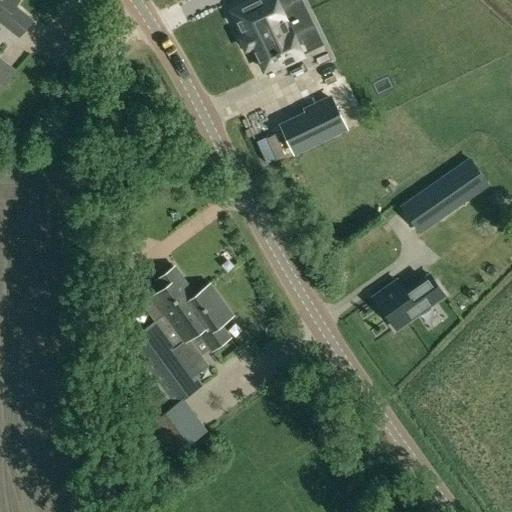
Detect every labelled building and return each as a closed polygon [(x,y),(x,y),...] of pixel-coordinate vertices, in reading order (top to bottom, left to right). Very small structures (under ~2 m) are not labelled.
[(0,0),(0,15),(2,18),(0,20),(0,21),(18,36),(30,20),(13,6),(17,0),(0,0)] [(275,0),(253,0),(231,11),(243,36),(240,37),(245,49),(252,45),(264,69),(281,61),(283,65),(302,56),(301,55),(293,38),(315,27),(301,0),(295,0),(279,8),(275,0)] [(0,88),(14,71),(0,59),(0,88)] [(306,114),(281,126),(293,151),(343,127),(329,98),(305,110),(306,114)] [(442,214),(474,191),(473,190),(467,180),(479,172),(470,159),(425,191),(427,193),(441,212),(442,214)] [(193,296),(173,267),(157,279),(162,287),(151,296),(163,313),(153,321),(161,332),(199,306),(192,297),(193,296)] [(418,313),(444,295),(430,275),(405,292),(397,280),(373,297),(395,328),(417,312),(418,313)] [(199,306),(171,325),(173,325),(184,340),(187,338),(192,335),(196,340),(202,336),(212,349),(228,337),(219,324),(231,315),(208,285),(193,296),(192,297),(199,306)] [(153,321),(126,340),(139,359),(125,369),(125,408),(162,460),(203,430),(181,399),(200,385),(193,375),(207,365),(201,356),(187,338),(184,340),(171,325),(161,332),(153,321)]
